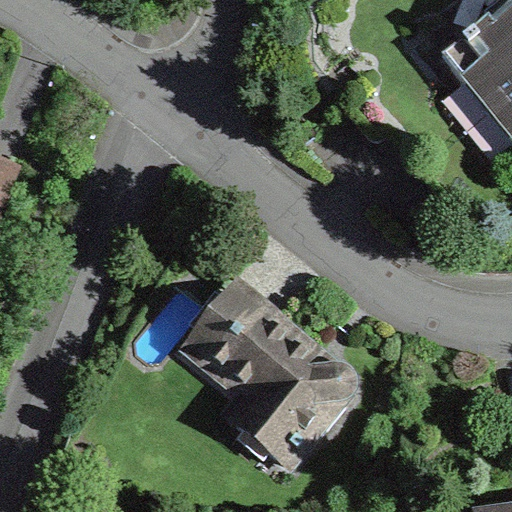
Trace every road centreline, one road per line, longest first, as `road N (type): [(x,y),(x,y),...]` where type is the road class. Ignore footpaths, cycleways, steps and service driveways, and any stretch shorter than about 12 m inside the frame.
road 1 (residential): [(186,101),(123,134),(0,500)]
road 2 (residential): [(186,101),(408,305),(486,326),(511,324)]
road 3 (residential): [(18,0),(186,101)]
